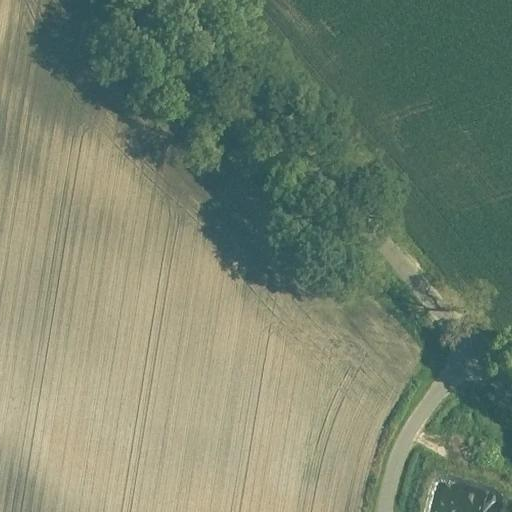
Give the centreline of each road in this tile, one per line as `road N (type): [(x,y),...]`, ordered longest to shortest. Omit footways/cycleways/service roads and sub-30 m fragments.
road 1 (tertiary): [(471,342),(168,0)]
road 2 (unclassified): [(378,511),(415,414),(471,342)]
